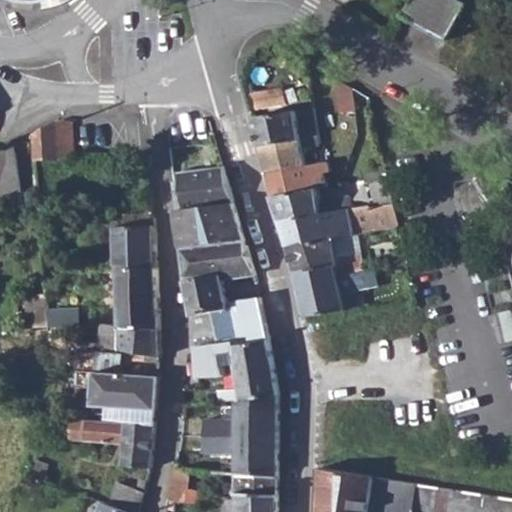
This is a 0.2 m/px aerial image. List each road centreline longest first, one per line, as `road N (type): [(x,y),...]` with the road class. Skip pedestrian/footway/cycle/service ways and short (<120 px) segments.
road 1 (residential): [(212,32),(298,353),(306,511)]
road 2 (residential): [(151,511),(170,439),(173,340),(148,83)]
road 3 (tertiary): [(511,150),(307,16)]
